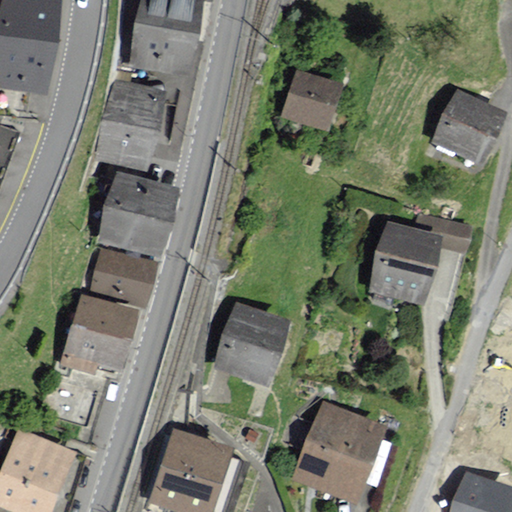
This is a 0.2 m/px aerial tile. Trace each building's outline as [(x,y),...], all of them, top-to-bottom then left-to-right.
[(57,0),(5,0),(0,36),(0,83),(20,86),(44,90),(57,0)] [(197,18),(200,0),(142,0),(139,20),(138,23),(136,36),(131,64),(188,74),(197,18)] [(337,84),(300,73),(288,117),(325,127),(337,84)] [(145,166),(161,95),(114,85),(112,93),(111,97),(106,122),(98,156),(145,166)] [(502,113),(460,94),(452,111),(438,140),(460,150),(480,160),(502,113)] [(164,218),(172,189),(144,182),(120,175),(109,214),(102,238),(154,252),(164,218)] [(373,290),(422,302),(438,242),(463,248),(468,228),(424,218),(421,231),(414,229),(390,223),(384,248),(373,290)] [(153,269),(154,265),(102,252),(99,264),(92,288),(145,301),(153,269)] [(119,369),(136,313),(107,304),(84,297),(73,335),(65,363),(69,365),(81,368),(95,373),(98,363),(114,368),(119,369)] [(287,322),(237,305),(216,364),(267,381),(287,322)] [(382,428),(327,406),(313,442),(298,478),(325,489),(354,500),(382,428)] [(48,511),(72,454),(21,434),(0,485),(0,503),(22,511),(48,511)] [(187,437),(178,434),(167,466),(156,498),(197,511),(211,511),(231,451),(212,445),(187,437)] [(510,511),(511,507),(511,493),(463,476),(450,511),(510,511)]
